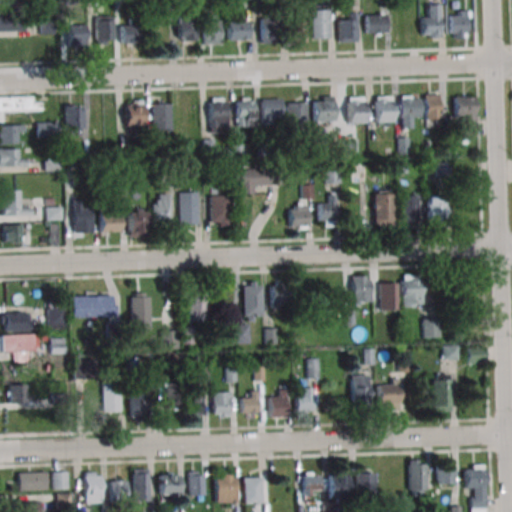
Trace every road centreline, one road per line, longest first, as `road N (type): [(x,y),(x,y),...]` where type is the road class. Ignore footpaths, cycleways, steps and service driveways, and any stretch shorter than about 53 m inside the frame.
road 1 (residential): [(0,78),(511,61)]
road 2 (residential): [(0,265),(511,248)]
road 3 (residential): [(508,511),(492,0)]
road 4 (residential): [(0,449),(511,433)]
